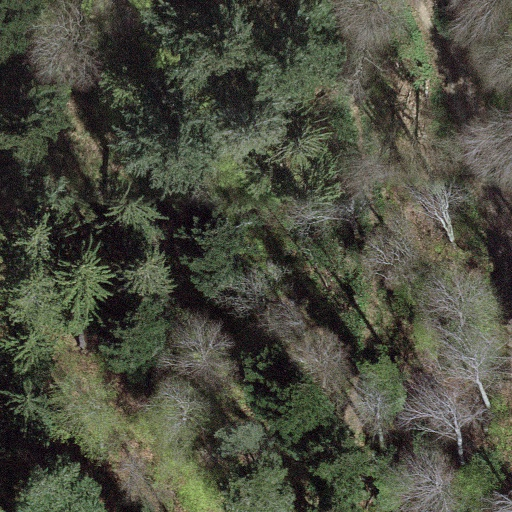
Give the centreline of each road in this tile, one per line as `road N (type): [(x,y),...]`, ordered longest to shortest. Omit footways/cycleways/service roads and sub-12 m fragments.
road 1 (track): [(347,0),(383,271),(350,433),(321,511)]
road 2 (track): [(511,289),(496,204),(422,0)]
